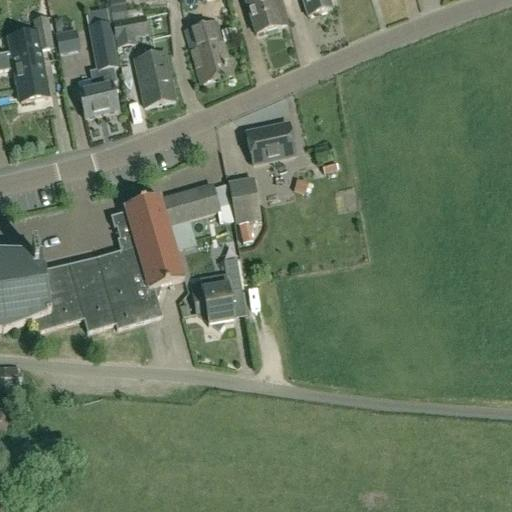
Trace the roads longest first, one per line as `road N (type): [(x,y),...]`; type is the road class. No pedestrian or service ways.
road 1 (unclassified): [(0,188),(153,143),(361,52),(506,0)]
road 2 (unclassified): [(511,417),(0,364)]
